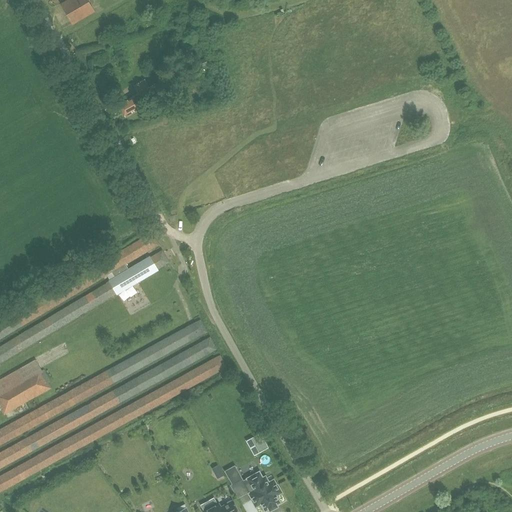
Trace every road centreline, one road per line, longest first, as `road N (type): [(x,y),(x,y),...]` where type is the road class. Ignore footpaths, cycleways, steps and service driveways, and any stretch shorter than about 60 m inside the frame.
road 1 (unclassified): [(326,511),(215,316),(195,243)]
road 2 (track): [(195,243),(168,231),(37,0)]
road 3 (tertiary): [(365,511),(511,436)]
